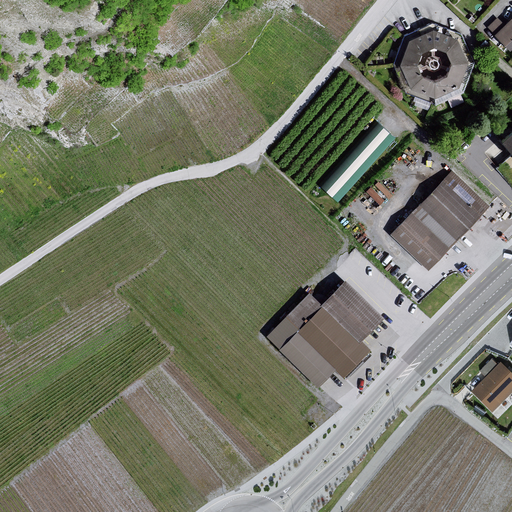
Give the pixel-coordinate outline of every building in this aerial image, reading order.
[(486,24),(511,50),(511,49),(511,14),(502,24),(495,16),(486,24)] [(409,93),(434,100),(457,90),(467,65),(456,39),(429,31),(408,41),(397,67),(409,93)] [(337,198),(396,136),(380,121),(321,183),(337,198)] [(511,127),(498,139),(511,155),(511,127)] [(391,236),(429,271),(488,208),(449,173),(391,236)] [(367,189),(381,201),(391,190),(377,178),(367,189)] [(308,293),(265,336),(315,387),(333,370),(342,379),(370,352),(359,340),(382,318),(343,279),(319,303),(308,293)] [(470,390),(493,413),(511,393),(511,374),(498,361),(470,390)]
